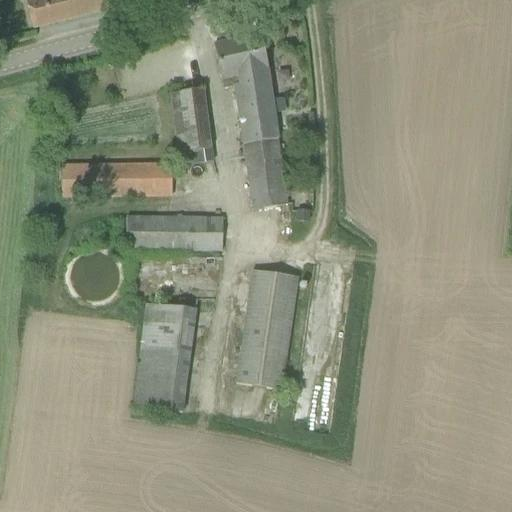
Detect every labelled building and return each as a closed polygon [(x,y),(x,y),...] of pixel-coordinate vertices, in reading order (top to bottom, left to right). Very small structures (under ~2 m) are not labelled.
[(26,0),(25,0),(33,30),(108,11),(104,0),(26,0)] [(252,212),(287,207),(267,70),(259,36),(213,47),(221,81),(224,91),(234,88),(252,212)] [(180,168),(204,165),(212,164),(210,151),(202,91),(170,95),(180,168)] [(61,199),(171,198),(171,168),(60,168),(61,199)] [(297,223),(307,224),(308,214),(297,213),(297,223)] [(221,253),(222,221),(125,219),(125,252),(221,253)] [(122,291),(124,279),(122,267),(114,256),(104,250),(91,248),(80,251),(71,258),(67,264),(63,274),(64,286),(69,297),(78,305),(91,309),(103,308),(112,303),(116,299),(122,291)] [(281,393),(297,279),(251,273),(235,386),(281,393)] [(181,415),(194,312),(147,307),(134,409),(181,415)]
